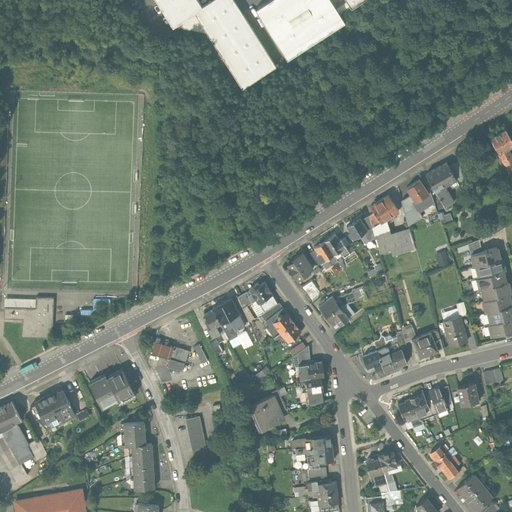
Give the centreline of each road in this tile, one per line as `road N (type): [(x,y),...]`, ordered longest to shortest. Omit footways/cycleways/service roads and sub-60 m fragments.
road 1 (tertiary): [(262,256),(511,95)]
road 2 (residential): [(121,330),(160,410),(183,511)]
road 3 (tertiary): [(121,330),(262,256)]
road 4 (residential): [(338,357),(355,511)]
road 5 (residential): [(365,395),(511,349)]
road 6 (residential): [(365,395),(455,511)]
road 7 (tertiary): [(0,391),(121,330)]
road 8 (residential): [(262,256),(338,357)]
